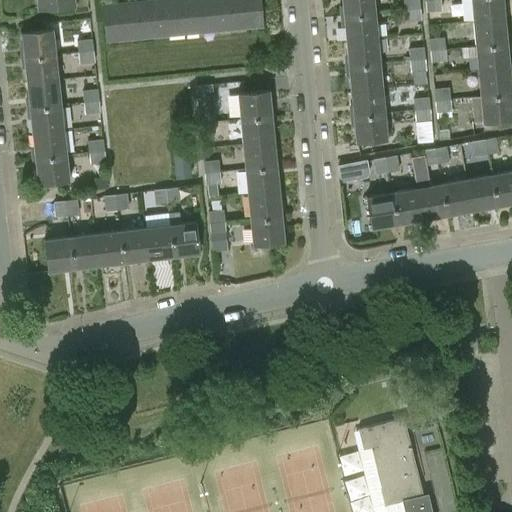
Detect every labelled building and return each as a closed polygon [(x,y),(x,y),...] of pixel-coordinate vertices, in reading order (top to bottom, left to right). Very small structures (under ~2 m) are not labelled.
[(73,0),(37,0),(38,11),(74,8),(73,0)] [(166,0),(157,0),(135,2),(139,39),(170,36),(166,0)] [(197,0),(166,0),(170,36),(201,33),(197,0)] [(228,0),(197,0),(201,33),(232,30),(228,0)] [(228,0),(232,30),(263,27),(260,0),(228,0)] [(340,0),(342,16),(375,13),(374,0),(340,0)] [(403,0),(405,10),(420,8),(419,0),(403,0)] [(440,0),(428,0),(425,0),(426,12),(441,10),(440,0)] [(470,0),(472,21),(504,18),(502,0),(470,0)] [(107,42),(139,39),(135,2),(104,5),(107,42)] [(420,8),(405,10),(406,21),(421,20),(420,8)] [(342,16),(345,41),(378,38),(375,13),(342,16)] [(472,21),(474,46),(506,43),(504,18),(472,21)] [(23,58),(56,54),(53,29),(20,33),(23,58)] [(428,38),(430,50),(445,49),(444,36),(428,38)] [(76,40),(78,52),(93,50),(92,38),(76,40)] [(345,41),(347,66),(380,63),(378,38),(345,41)] [(474,46),(477,71),(509,69),(506,43),(474,46)] [(408,47),(409,60),(425,59),(423,46),(408,47)] [(445,49),(430,50),(431,62),(446,60),(445,49)] [(93,50),(78,52),(79,64),(94,62),(93,50)] [(23,58),(26,83),(58,79),(56,54),(23,58)] [(425,59),(409,60),(411,71),(426,70),(425,59)] [(347,66),(350,91),(383,88),(380,63),(347,66)] [(477,71),(479,97),(511,94),(509,69),(477,71)] [(26,83),(28,108),(61,104),(58,79),(26,83)] [(239,119),(272,116),(270,90),(248,93),(247,82),(227,84),(228,97),(237,96),(239,119)] [(433,88),(434,101),(450,99),(449,87),(433,88)] [(82,90),(83,102),(99,100),(97,88),(82,90)] [(383,88),(350,91),(352,116),(385,113),(383,88)] [(511,119),(511,104),(511,94),(479,97),(456,98),(457,104),(471,102),(473,121),(474,121),(474,122),(481,122),(511,119)] [(413,98),(414,110),(430,109),(429,96),(413,98)] [(450,99),(434,101),(436,112),(451,111),(450,99)] [(99,100),(83,102),(84,114),(100,112),(99,100)] [(28,108),(31,133),(64,129),(61,104),(28,108)] [(198,110),(199,124),(215,122),(213,109),(198,110)] [(430,109),(414,110),(415,121),(431,120),(430,109)] [(385,113),(352,116),(355,142),(387,139),(385,113)] [(239,119),(242,145),(275,141),(272,116),(239,119)] [(215,122),(199,124),(200,134),(216,133),(215,122)] [(31,133),(34,158),(66,155),(64,129),(31,133)] [(484,138),(487,154),(498,152),(496,136),(484,138)] [(87,140),(88,152),(104,151),(103,138),(87,140)] [(487,154),(484,138),(472,141),(475,156),(487,154)] [(242,145),(244,170),(277,166),(275,141),(242,145)] [(446,145),(434,147),(437,163),(449,161),(446,145)] [(425,165),(437,163),(434,147),(422,150),(423,154),(410,156),(416,187),(422,220),(447,216),(441,183),(429,185),(425,165)] [(104,151),(88,152),(90,164),(105,162),(104,151)] [(175,178),(191,176),(189,151),(173,152),(175,178)] [(69,180),(66,155),(34,158),(36,184),(69,180)] [(385,157),(388,172),(399,170),(397,155),(385,157)] [(375,174),(388,172),(385,157),(372,159),(375,174)] [(203,161),(204,174),(219,172),(218,160),(203,161)] [(349,162),(338,164),(338,166),(341,181),(348,179),(352,174),(350,164),(349,162)] [(244,170),(247,195),(280,191),(277,166),(244,170)] [(511,170),(490,174),(496,207),(511,203),(511,170)] [(219,172),(204,174),(205,185),(220,183),(219,172)] [(490,174),(466,179),(471,211),(496,207),(490,174)] [(466,179),(441,183),(447,216),(471,211),(466,179)] [(177,186),(165,188),(166,203),(179,202),(177,186)] [(416,187),(391,192),(397,225),(422,220),(416,187)] [(155,205),(166,203),(165,188),(153,189),(155,205)] [(247,195),(249,220),(282,216),(280,191),(247,195)] [(115,194),(116,209),(129,208),(127,192),(115,194)] [(372,229),(397,225),(391,192),(366,196),(372,229)] [(105,211),(116,209),(115,194),(103,195),(105,211)] [(65,200),(66,215),(79,214),(77,198),(65,200)] [(55,217),(66,215),(65,200),(53,201),(55,217)] [(207,211),(209,224),(224,222),(223,209),(207,211)] [(169,224),(173,257),(198,254),(194,221),(181,222),(179,211),(168,212),(169,224)] [(285,242),(282,216),(249,220),(252,245),(285,242)] [(224,222),(209,224),(212,252),(227,250),(224,222)] [(169,224),(144,227),(148,260),(173,257),(169,224)] [(144,227),(119,230),(123,263),(148,260),(144,227)] [(119,230),(94,233),(98,266),(123,263),(119,230)] [(94,233),(69,236),(73,269),(98,266),(94,233)] [(47,272),(73,269),(69,236),(43,239),(47,272)] [(432,511),(428,493),(422,494),(404,419),(353,432),(371,505),(372,506),(373,508),(374,510),(375,511),(403,511),(432,511)]
